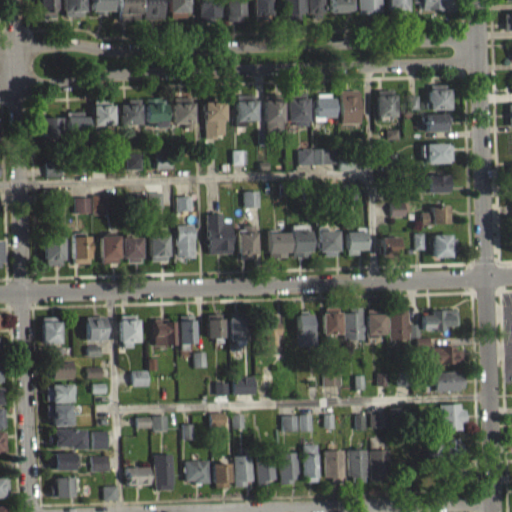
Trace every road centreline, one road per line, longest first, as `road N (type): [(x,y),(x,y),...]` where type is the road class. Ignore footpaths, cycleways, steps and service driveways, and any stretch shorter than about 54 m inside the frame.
road 1 (residential): [(0,292),(511,274)]
road 2 (residential): [(492,511),(475,0)]
road 3 (residential): [(28,511),(11,0)]
road 4 (residential): [(0,84),(478,60)]
road 5 (residential): [(477,37),(0,45)]
road 6 (residential): [(78,511),(492,502)]
